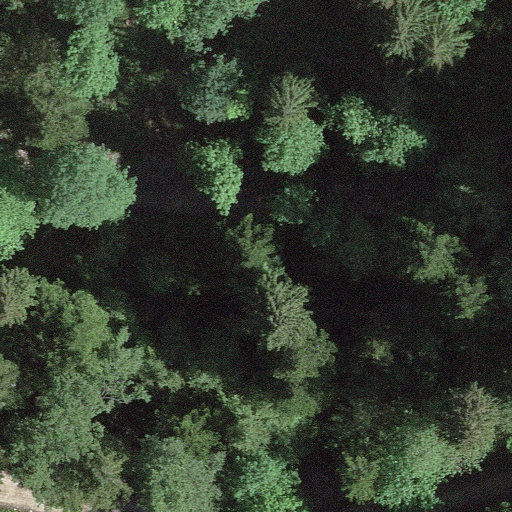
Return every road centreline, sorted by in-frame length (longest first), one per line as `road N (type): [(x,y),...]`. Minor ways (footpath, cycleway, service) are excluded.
road 1 (track): [(0,223),(448,271),(511,227)]
road 2 (track): [(0,492),(160,511),(400,511),(511,480)]
